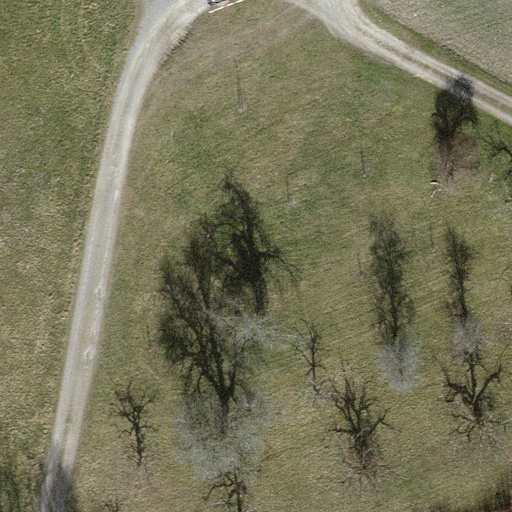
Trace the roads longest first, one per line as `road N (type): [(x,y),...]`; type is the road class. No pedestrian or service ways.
road 1 (track): [(172,0),(135,90),(83,383),(48,511)]
road 2 (track): [(328,0),(392,52),(511,109)]
